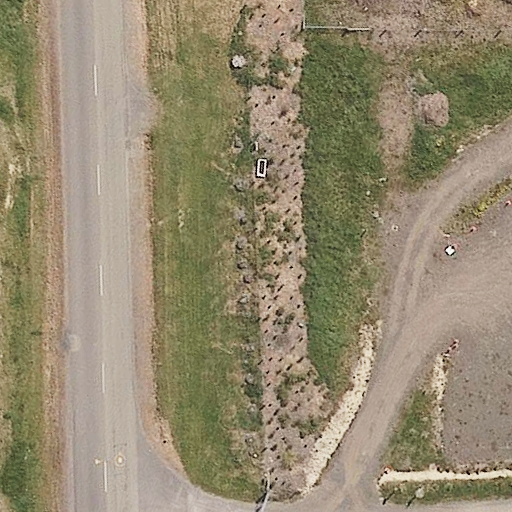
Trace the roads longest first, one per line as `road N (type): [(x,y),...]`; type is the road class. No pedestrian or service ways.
road 1 (unclassified): [(89,0),(112,511)]
road 2 (unknown): [(378,511),(422,498),(511,416)]
